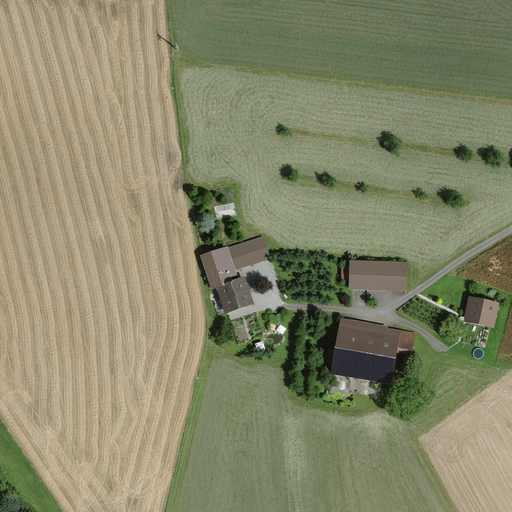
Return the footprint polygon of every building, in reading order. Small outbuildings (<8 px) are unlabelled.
[(226,206),(215,208),(218,219),(228,217),(226,206)] [(262,240),(203,257),(211,287),(217,285),(225,311),(251,304),(244,278),(238,280),(235,270),(268,261),(262,240)] [(407,265),(350,263),(349,289),(406,291),(407,265)] [(496,305),(471,300),(466,322),(491,327),(496,305)] [(411,334),(342,322),(333,373),(391,383),(396,354),(407,356),(411,334)]
